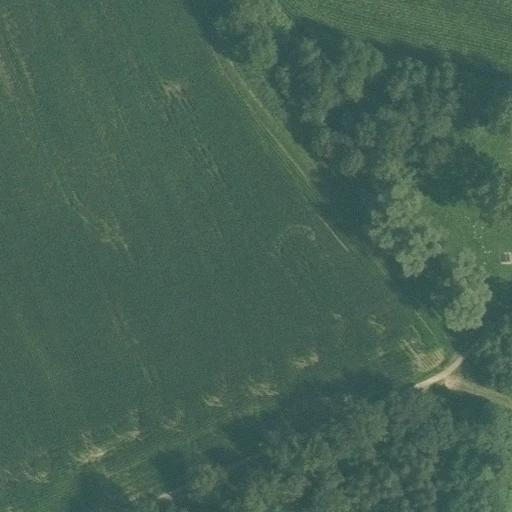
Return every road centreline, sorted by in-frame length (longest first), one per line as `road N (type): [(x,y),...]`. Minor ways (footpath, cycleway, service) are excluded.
road 1 (unclassified): [(134,511),(413,388)]
road 2 (track): [(486,511),(500,400),(452,368)]
